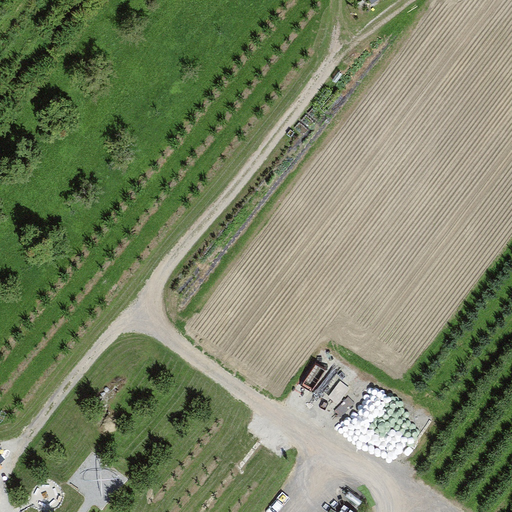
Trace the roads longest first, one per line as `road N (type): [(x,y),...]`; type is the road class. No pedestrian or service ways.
road 1 (track): [(403,0),(372,23),(283,124),(0,474)]
road 2 (track): [(382,511),(361,479),(205,368),(136,308)]
